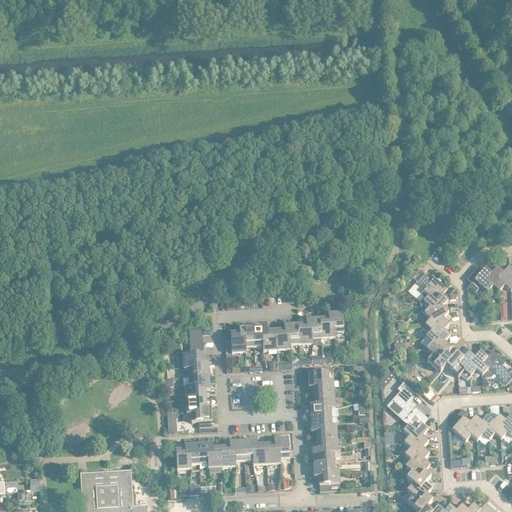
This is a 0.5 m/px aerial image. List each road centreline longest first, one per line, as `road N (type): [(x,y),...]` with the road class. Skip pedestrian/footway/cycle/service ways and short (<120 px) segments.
road 1 (residential): [(279,305),(222,318),(228,414),(300,411),(306,497)]
road 2 (residential): [(443,413),(446,481),(500,485)]
